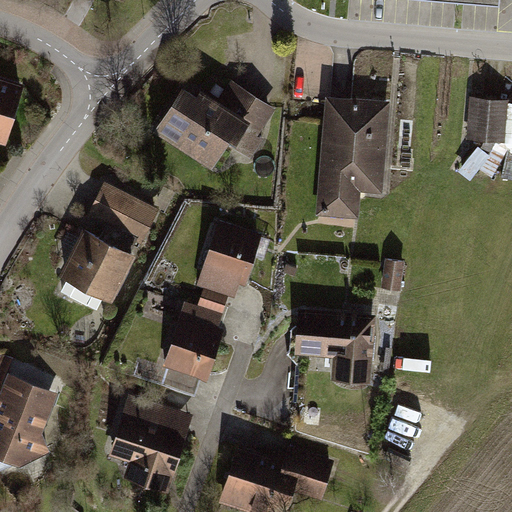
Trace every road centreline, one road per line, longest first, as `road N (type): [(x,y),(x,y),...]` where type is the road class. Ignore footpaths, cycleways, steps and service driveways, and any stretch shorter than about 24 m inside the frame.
road 1 (unclassified): [(511,47),(338,32),(270,0)]
road 2 (residential): [(108,92),(0,248)]
road 3 (residential): [(197,0),(108,92)]
road 4 (track): [(466,414),(390,511)]
